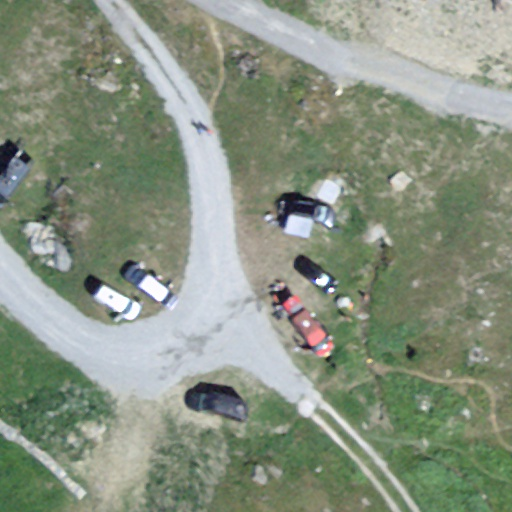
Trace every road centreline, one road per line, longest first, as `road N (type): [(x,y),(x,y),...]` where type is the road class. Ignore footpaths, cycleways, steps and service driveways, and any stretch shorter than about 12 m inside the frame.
road 1 (unclassified): [(231,0),(460,94),(511,102)]
road 2 (track): [(229,335),(138,364),(77,350),(27,318),(0,281)]
